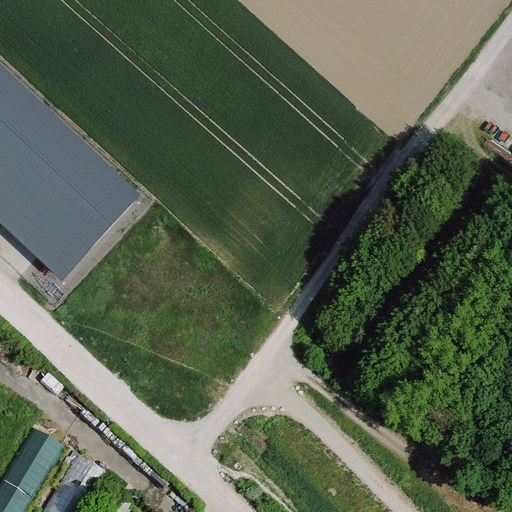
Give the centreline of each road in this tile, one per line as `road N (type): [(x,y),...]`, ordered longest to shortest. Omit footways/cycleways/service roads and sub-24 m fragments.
road 1 (track): [(182,458),(241,400),(316,285),(511,23)]
road 2 (track): [(242,511),(0,287)]
road 3 (track): [(275,348),(480,511)]
road 4 (track): [(0,372),(33,388),(134,475),(161,511)]
road 5 (track): [(406,511),(262,369)]
